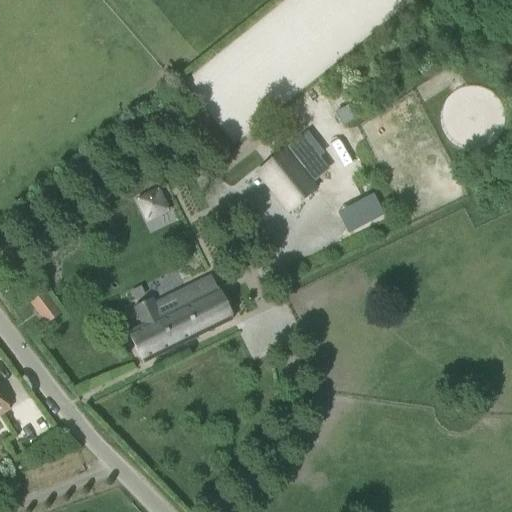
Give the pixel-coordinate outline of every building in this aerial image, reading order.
[(348,105),(336,111),(343,124),(355,117),(348,105)] [(255,175),(287,214),(317,189),(285,150),(255,175)] [(158,186),(133,198),(145,223),(170,211),(158,186)] [(128,335),(142,364),(232,320),(211,276),(173,295),(180,310),(162,318),(151,298),(131,307),(142,328),(128,335)] [(140,285),(131,290),(136,298),(144,293),(140,285)] [(30,304),(46,325),(58,316),(42,294),(30,304)] [(0,415),(9,410),(0,395),(0,415)]
